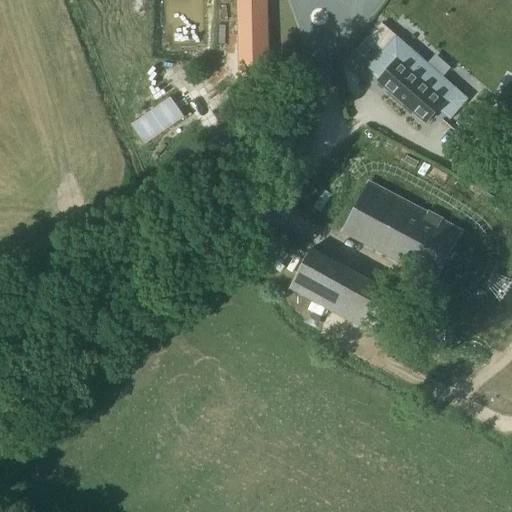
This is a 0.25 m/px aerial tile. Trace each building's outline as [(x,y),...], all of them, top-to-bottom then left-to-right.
[(266,0),(237,0),(239,76),(268,75),(266,0)] [(456,89),(405,45),(400,51),(390,42),(368,68),(380,79),(377,82),(425,124),(445,101),(456,89)] [(170,98),(132,126),(144,145),(183,119),(170,98)] [(384,135),(372,165),(420,184),(415,197),(450,211),(456,194),(448,191),(450,187),(437,182),(435,186),(420,180),(431,153),(384,135)] [(486,195),(502,164),(491,158),(475,189),(486,195)] [(462,232),(368,182),(342,232),(435,282),(462,232)] [(399,294),(312,247),(289,289),(375,335),(399,294)] [(412,342),(400,335),(393,348),(404,356),(412,342)]
